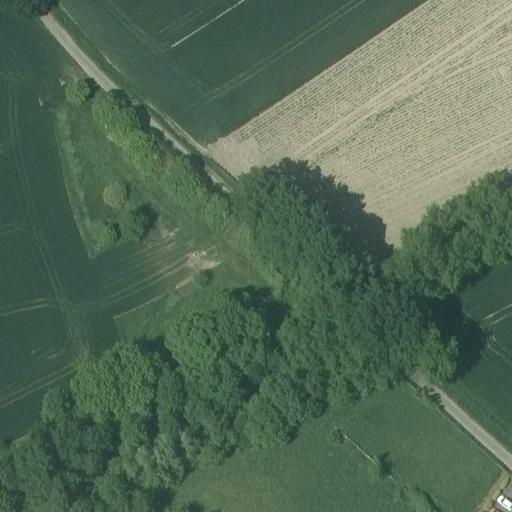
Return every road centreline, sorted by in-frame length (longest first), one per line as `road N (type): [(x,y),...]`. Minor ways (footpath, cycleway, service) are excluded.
road 1 (track): [(341,303),(70,59),(29,0)]
road 2 (residential): [(511,462),(341,303)]
